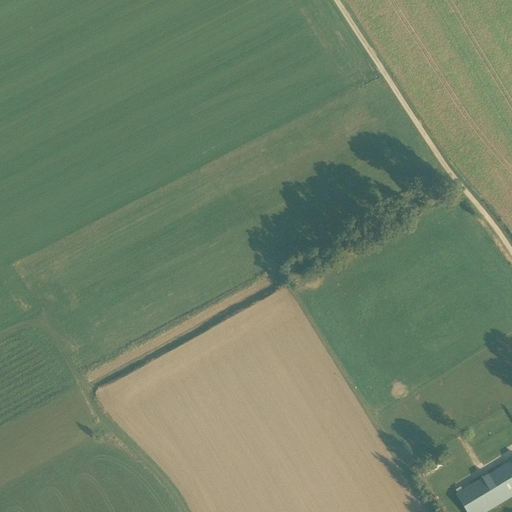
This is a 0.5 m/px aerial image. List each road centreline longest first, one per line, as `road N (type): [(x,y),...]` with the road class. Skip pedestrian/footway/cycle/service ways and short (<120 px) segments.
road 1 (track): [(511,252),(336,0)]
road 2 (track): [(185,511),(161,476),(109,427),(56,334),(35,322),(0,335)]
